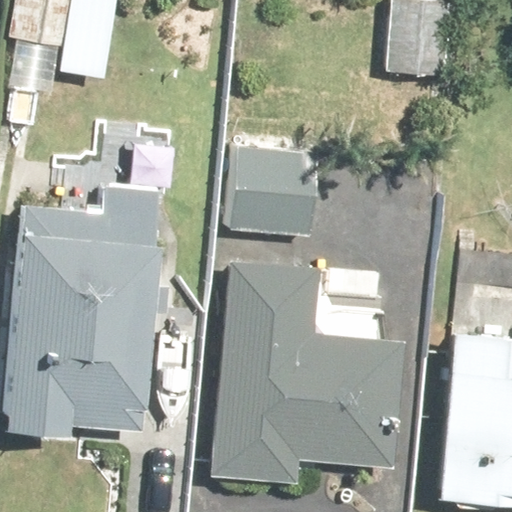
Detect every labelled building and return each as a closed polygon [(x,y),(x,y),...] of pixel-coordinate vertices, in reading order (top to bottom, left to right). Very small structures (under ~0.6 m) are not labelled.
[(0,41),(42,48),(39,67),(95,76),(107,0),(1,0),(0,10),(0,41)] [(448,0),(372,0),(369,72),(445,75),(448,0)] [(146,133),(95,129),(92,166),(54,163),(51,201),(1,197),(0,211),(0,435),(47,439),(49,422),(123,428),(146,133)] [(300,149),(215,142),(208,226),(293,233),(300,149)] [(511,259),(454,254),(447,332),(431,330),(416,499),(511,507),(511,259)] [(298,265),(209,256),(192,473),(275,479),(276,460),(372,467),(382,339),(292,332),(298,265)]
